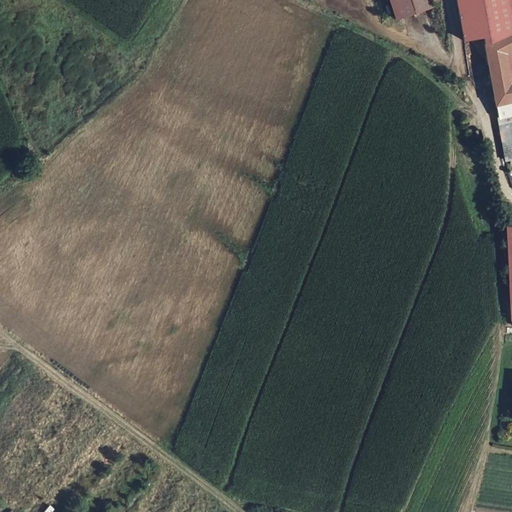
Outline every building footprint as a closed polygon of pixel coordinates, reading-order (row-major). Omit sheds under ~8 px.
[(423,0),(381,0),(386,14),(424,0),(423,0)] [(455,0),(463,40),(484,36),(485,42),(511,31),(511,11),(509,0),(455,0)] [(511,31),(485,42),(496,103),(511,99),(511,31)] [(511,99),(496,103),(498,113),(511,110),(511,99)] [(511,110),(498,113),(500,124),(511,121),(511,110)] [(508,159),(511,157),(511,121),(500,124),(508,159)] [(511,376),(503,421),(511,422),(511,376)]
